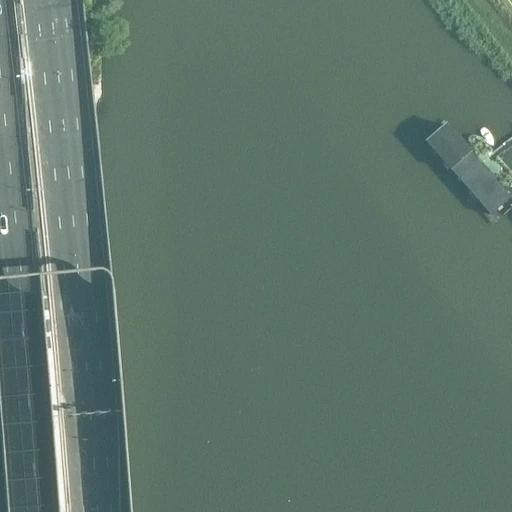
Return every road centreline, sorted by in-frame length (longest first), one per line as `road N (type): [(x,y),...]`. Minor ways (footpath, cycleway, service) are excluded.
road 1 (motorway): [(95,511),(49,0)]
road 2 (motorway): [(0,135),(35,511)]
